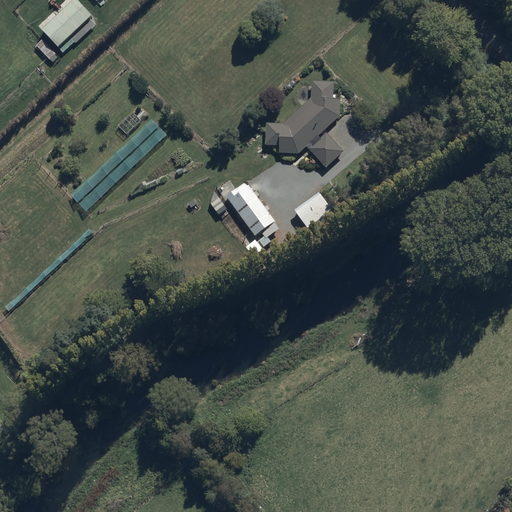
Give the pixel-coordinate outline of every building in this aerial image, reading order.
[(59,48),(92,17),(76,0),(72,0),(41,29),(59,48)] [(282,145),(282,154),(298,153),(306,146),(326,169),(344,153),(324,131),(340,116),(341,116),(341,115),(342,115),(342,114),(343,113),(343,112),(343,111),(343,110),(343,109),(343,108),(343,107),(343,106),(342,105),(342,104),(341,104),(341,103),(340,103),(340,102),(339,102),(338,101),(337,101),(336,101),(335,101),(334,101),(333,101),(334,81),(312,81),(311,100),(283,125),(267,124),(266,144),(282,145)] [(249,183),(226,198),(250,233),(241,239),(249,249),(259,242),(263,249),(271,243),(266,236),(279,228),(249,183)] [(337,218),(320,194),(295,211),(306,227),(315,221),(321,229),(337,218)] [(219,198),(212,203),(221,216),(228,211),(219,198)]
